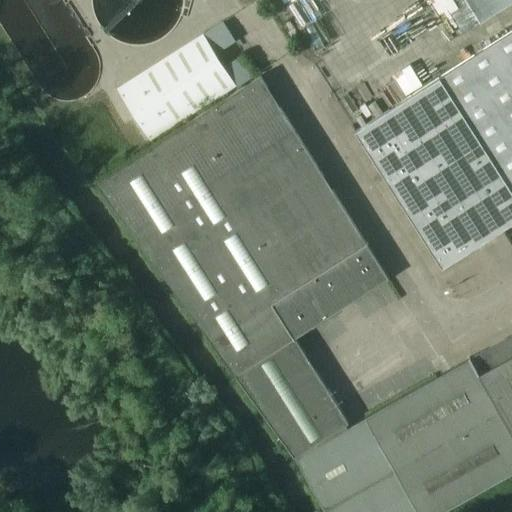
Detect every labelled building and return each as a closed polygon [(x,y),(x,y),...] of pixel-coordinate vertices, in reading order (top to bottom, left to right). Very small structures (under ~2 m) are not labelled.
[(448,0),(430,0),(437,15),(452,9),(448,0)] [(511,0),(463,0),(478,23),(511,0)] [(443,268),(511,223),(511,33),(356,132),(443,268)] [(149,139),(234,86),(202,35),(117,89),(149,139)] [(348,428),(346,425),(350,422),(294,338),(388,280),(259,78),(95,182),(211,342),(236,376),(236,377),(295,456),(326,511),(440,511),(511,472),(511,336),(366,418),(348,428)]
